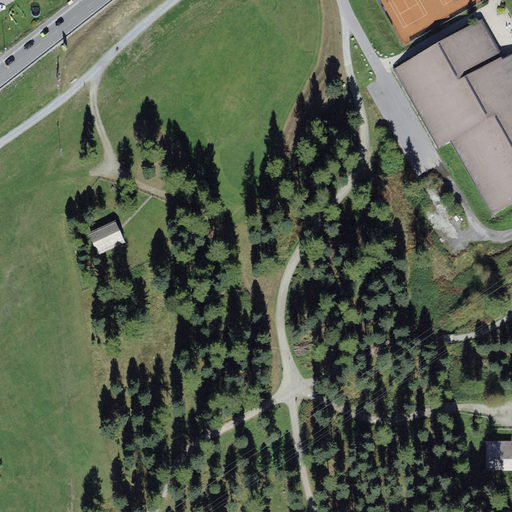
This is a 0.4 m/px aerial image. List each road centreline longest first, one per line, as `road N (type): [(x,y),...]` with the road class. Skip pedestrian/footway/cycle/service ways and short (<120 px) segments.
road 1 (track): [(345,11),(364,128),(360,158),(296,254),(280,294)]
road 2 (track): [(291,389),(386,421),(438,408),(511,409)]
road 3 (track): [(291,389),(220,424),(173,461),(151,511)]
road 4 (track): [(314,511),(291,389)]
road 5 (primary): [(0,75),(94,0)]
